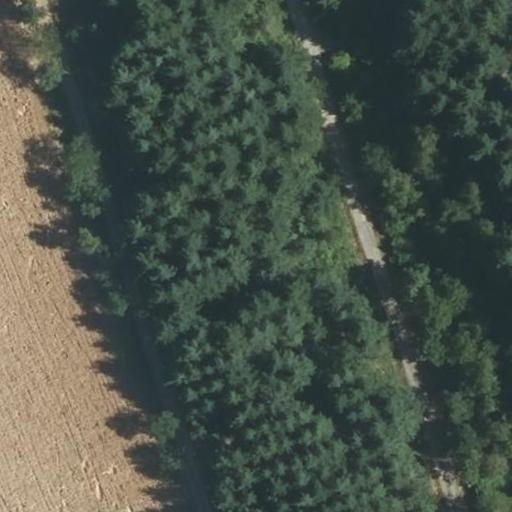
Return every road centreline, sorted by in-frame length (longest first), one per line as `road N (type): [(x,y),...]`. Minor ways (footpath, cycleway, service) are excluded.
road 1 (track): [(34,0),(224,511)]
road 2 (track): [(475,511),(305,0)]
road 3 (track): [(311,19),(511,211)]
